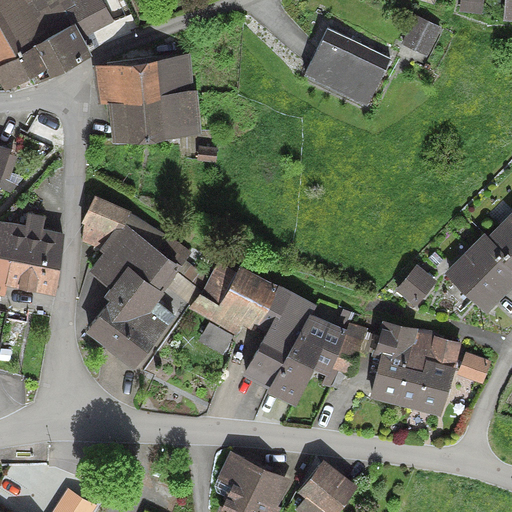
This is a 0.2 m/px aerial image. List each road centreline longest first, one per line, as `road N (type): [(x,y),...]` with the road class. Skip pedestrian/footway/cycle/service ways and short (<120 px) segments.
road 1 (residential): [(61,426),(304,440),(465,463)]
road 2 (residential): [(59,94),(73,121),(76,162),(61,426)]
road 3 (residential): [(59,94),(108,52),(236,0)]
